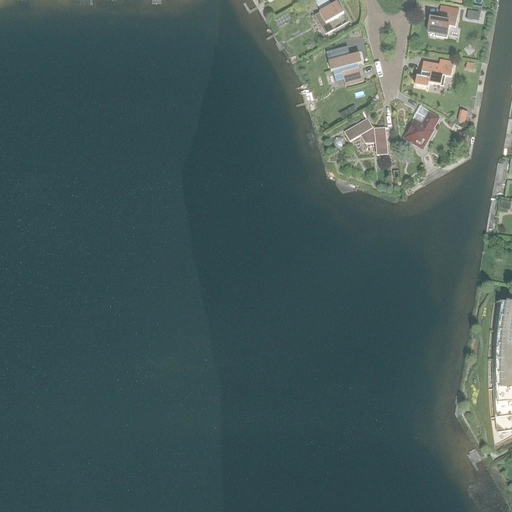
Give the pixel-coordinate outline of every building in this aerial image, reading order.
[(313,0),(320,12),(331,6),(327,0),(313,0)] [(336,31),(331,23),(345,15),(339,4),(315,18),(326,37),(336,31)] [(277,28),(290,20),(287,14),(273,22),(277,28)] [(429,20),(428,29),(430,29),(429,34),(437,36),(437,39),(448,41),(450,28),(456,29),(458,18),(440,15),(439,22),(429,20)] [(364,83),(359,66),(363,65),(360,55),(329,64),(332,73),(334,73),(337,84),(345,82),(346,88),(364,83)] [(465,69),(473,71),(474,64),(466,62),(465,69)] [(451,80),(452,69),(424,64),(422,78),(418,78),(416,88),(428,90),(428,86),(443,89),(444,79),(451,80)] [(354,106),(339,115),(343,121),(349,118),(356,114),(358,113),(354,106)] [(459,110),(457,122),(466,123),(468,111),(459,110)] [(405,141),(407,142),(423,151),(434,133),(433,132),(440,120),(430,114),(423,126),(415,122),(405,141)] [(373,130),(368,121),(346,134),(351,143),(362,137),(367,146),(377,145),(378,157),(388,156),(386,130),(375,131),(373,130)] [(499,209),(509,209),(510,200),(499,200),(499,209)] [(502,304),(500,304),(498,318),(496,333),(495,347),(495,361),(494,376),(495,390),(496,405),(497,419),(499,434),(511,432),(511,299),(511,300),(507,303),(505,304),(502,304)]
